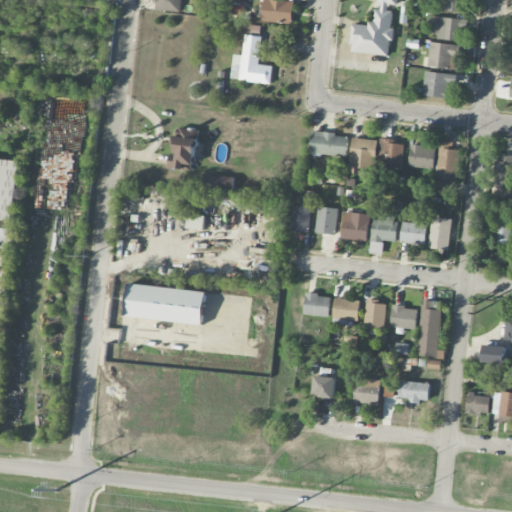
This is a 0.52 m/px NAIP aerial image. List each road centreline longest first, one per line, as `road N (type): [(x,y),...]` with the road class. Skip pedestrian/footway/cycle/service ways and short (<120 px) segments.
road 1 (residential): [(130,0),(76,511)]
road 2 (residential): [(493,0),(441,511)]
road 3 (residential): [(441,511),(0,463)]
road 4 (residential): [(511,286),(298,263)]
road 5 (residential): [(304,426),(511,448)]
road 6 (residential): [(511,125),(315,103)]
